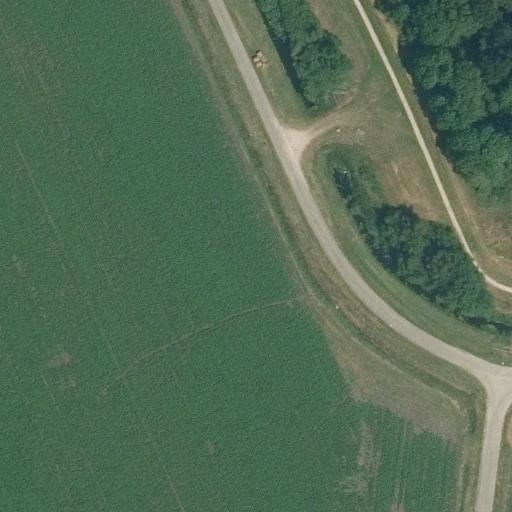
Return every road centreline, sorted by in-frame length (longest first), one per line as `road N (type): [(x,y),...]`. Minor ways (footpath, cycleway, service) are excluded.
road 1 (unclassified): [(496,389),(482,372),(411,335),(350,278),(318,228),(214,0)]
road 2 (unclassified): [(484,511),(496,389)]
